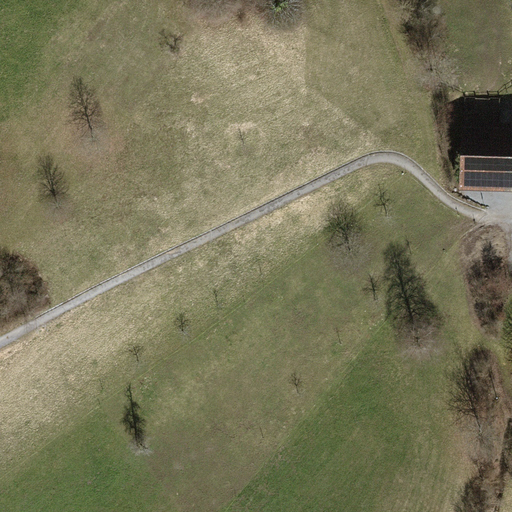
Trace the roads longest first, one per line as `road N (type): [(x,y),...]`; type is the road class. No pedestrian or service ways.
road 1 (track): [(0,343),(379,158),(405,163),(467,211),(510,222)]
road 2 (track): [(430,184),(418,97),(384,0)]
